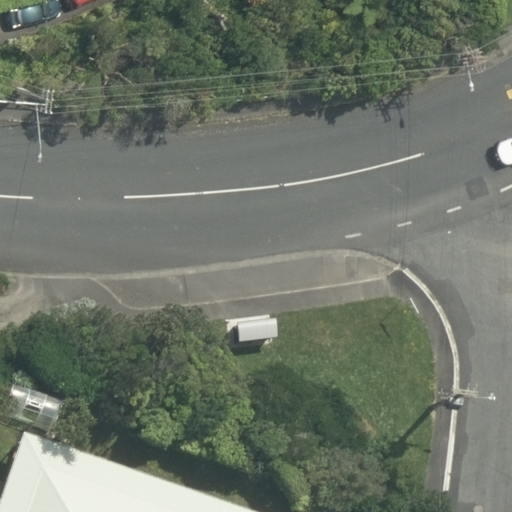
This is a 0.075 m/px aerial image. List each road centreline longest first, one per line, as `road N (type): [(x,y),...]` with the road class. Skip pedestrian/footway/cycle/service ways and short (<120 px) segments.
road 1 (tertiary): [(0,195),(58,201),(330,180),(469,141)]
road 2 (residential): [(469,141),(487,225),(498,360),(482,511)]
